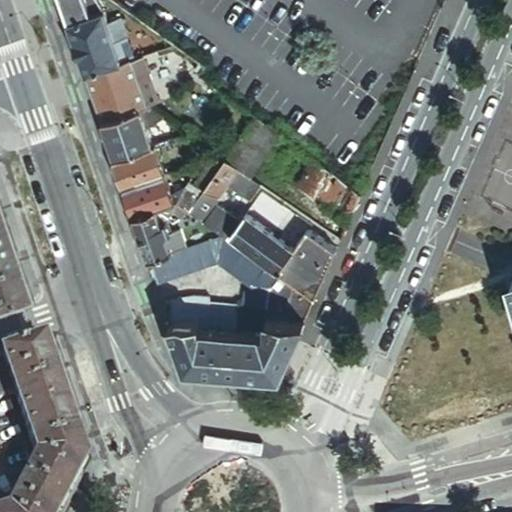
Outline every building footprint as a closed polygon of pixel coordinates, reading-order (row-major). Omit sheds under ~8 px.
[(61,0),(71,26),(106,12),(99,0),(61,0)] [(89,78),(124,65),(122,57),(116,38),(111,25),(106,12),(71,26),(89,78)] [(122,57),(135,52),(124,20),(111,25),(116,38),(122,57)] [(134,62),(124,65),(89,78),(105,125),(143,110),(150,108),(150,106),(134,62)] [(150,131),(167,120),(150,108),(143,110),(150,131)] [(150,131),(143,110),(105,125),(117,161),(156,148),(150,131)] [(257,118),(229,159),(255,178),(281,136),(257,118)] [(176,141),(191,136),(181,129),(171,132),(174,141),(176,141)] [(185,160),(188,170),(222,157),(191,136),(176,141),(179,152),(198,146),(201,154),(185,160)] [(117,161),(127,191),(168,177),(158,147),(156,148),(117,161)] [(198,189),(204,193),(228,161),(225,159),(222,157),(205,177),(198,189)] [(253,200),(264,184),(255,178),(229,159),(228,161),(204,193),(191,212),(204,222),(215,208),(226,193),(232,185),(237,189),(253,200)] [(331,172),(313,159),(295,186),(314,199),(331,172)] [(186,176),(184,171),(168,177),(170,182),(186,176)] [(361,194),(331,172),(314,199),(348,223),(361,194)] [(137,219),(178,205),(175,197),(170,182),(168,177),(127,191),(137,219)] [(237,189),(232,185),(226,193),(230,197),(237,189)] [(191,212),(204,193),(198,189),(194,186),(189,192),(175,197),(178,205),(180,204),(191,212)] [(185,220),(191,212),(180,204),(178,205),(137,219),(152,262),(184,250),(178,234),(172,236),(169,226),(166,227),(164,222),(172,220),(172,214),(175,213),(185,220)] [(238,224),(215,208),(204,222),(223,236),(228,239),(230,235),(238,224)] [(278,270),(293,249),(245,214),(238,224),(230,235),(278,270)] [(0,259),(14,255),(0,215),(0,259)] [(278,270),(316,298),(337,250),(308,229),(293,249),(278,270)] [(259,279),(268,268),(228,239),(223,236),(184,250),(152,262),(160,285),(219,264),(252,288),(259,279)] [(0,300),(26,291),(14,255),(0,259),(0,300)] [(280,277),(268,268),(259,279),(271,288),(280,277)] [(306,321),(314,302),(280,277),(271,288),(270,296),(268,310),(268,316),(267,318),(306,321)] [(243,306),(268,310),(270,296),(255,294),(246,294),(243,306)] [(181,299),(166,304),(173,324),(183,320),(203,322),(203,329),(237,331),(236,305),(211,302),(211,297),(197,296),(181,299)] [(266,333),(267,318),(268,316),(242,314),(240,331),(266,333)] [(283,374),(306,321),(267,318),(266,333),(240,331),(237,331),(203,329),(203,322),(183,320),(173,324),(189,369),(283,374)] [(0,401),(16,396),(39,462),(12,511),(60,511),(85,464),(44,345),(0,359),(0,401)]
